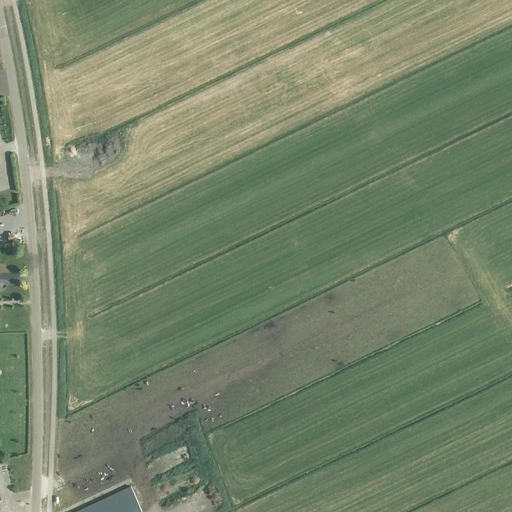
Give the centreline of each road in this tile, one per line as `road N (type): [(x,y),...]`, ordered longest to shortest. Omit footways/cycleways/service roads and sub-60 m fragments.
road 1 (tertiary): [(34,511),(35,304),(22,149),(0,20)]
road 2 (track): [(511,318),(317,58)]
